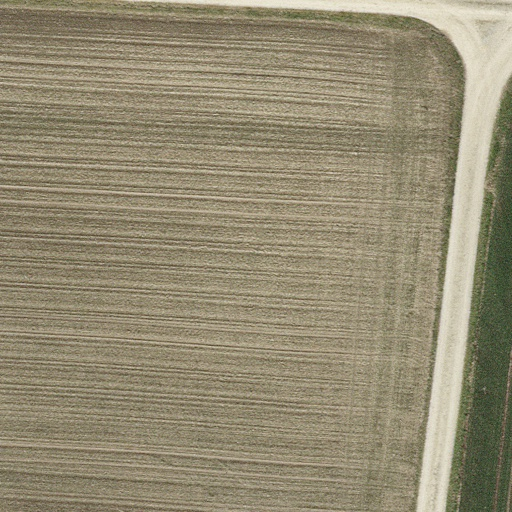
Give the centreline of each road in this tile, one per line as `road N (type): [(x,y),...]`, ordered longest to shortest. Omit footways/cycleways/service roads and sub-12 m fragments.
road 1 (track): [(496,7),(427,511)]
road 2 (track): [(356,0),(496,7)]
